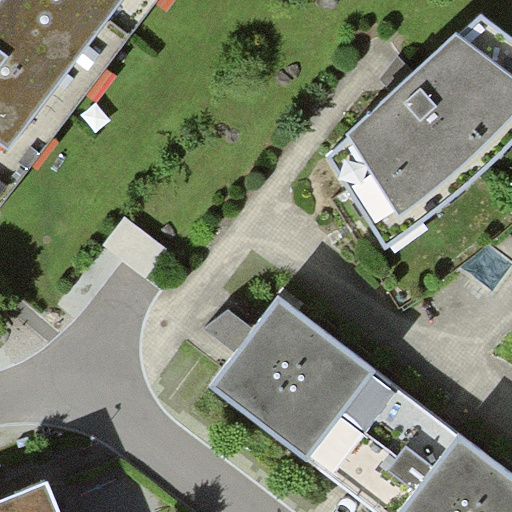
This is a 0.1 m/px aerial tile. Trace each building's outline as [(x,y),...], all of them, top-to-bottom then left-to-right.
[(0,0),(0,212),(129,36),(80,0),(0,0)] [(80,0),(129,36),(156,0),(80,0)] [(511,146),(511,39),(482,14),(461,36),(458,32),(346,134),(350,139),(328,156),(384,251),(504,156),(511,146)] [(276,306),(210,392),(368,511),(511,511),(511,483),(457,442),(276,306)] [(0,511),(63,511),(50,479),(7,497),(0,500),(0,511)]
